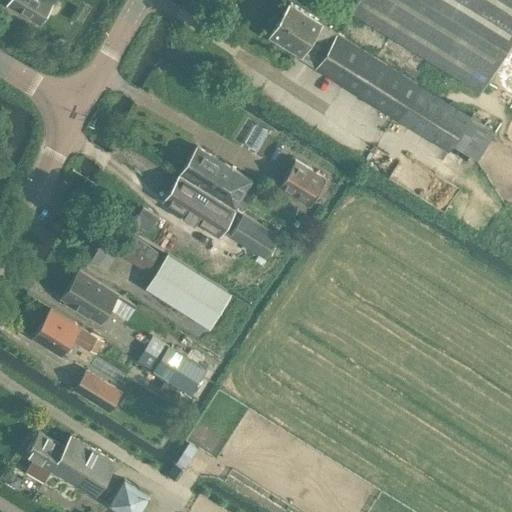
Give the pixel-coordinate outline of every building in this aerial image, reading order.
[(8,0),(7,3),(41,24),(55,0),(8,0)] [(481,89),(511,38),(511,0),(356,0),(350,9),(481,89)] [(303,54),(323,21),(292,1),(271,34),(302,53),(303,54)] [(315,66),(337,31),(323,21),(303,54),(302,53),(300,56),(315,66)] [(337,31),(315,66),(449,149),(452,143),(470,114),(337,31)] [(224,102),(208,92),(205,98),(220,107),(224,102)] [(498,131),(470,114),(452,143),(478,160),(491,140),(494,143),(497,138),(495,136),(498,131)] [(179,172),(236,206),(252,178),(196,143),(179,172)] [(309,205),(327,175),(296,158),(278,185),(309,205)] [(236,206),(179,172),(162,200),(219,235),(236,206)] [(150,227),(158,214),(144,206),(136,218),(150,227)] [(266,256),(279,233),(244,211),(230,234),(266,256)] [(101,216),(80,250),(108,267),(120,248),(124,251),(123,253),(148,269),(160,250),(133,233),(132,235),(101,216)] [(168,251),(146,285),(210,326),(232,291),(168,251)] [(81,266),(61,295),(94,316),(102,321),(111,307),(128,318),(138,303),(133,300),(133,299),(120,291),(121,290),(113,285),(81,266)] [(97,352),(105,339),(98,335),(51,305),(32,335),(63,354),(72,338),(90,348),(97,352)] [(191,395),(208,367),(169,343),(153,369),(191,395)] [(88,367),(75,388),(111,410),(123,389),(88,367)] [(184,399),(175,393),(169,402),(178,408),(184,399)] [(39,427),(25,451),(34,457),(27,468),(45,480),(52,468),(96,495),(118,460),(72,432),(65,443),(39,427)] [(138,511),(151,492),(125,476),(109,502),(126,511),(138,511)]
